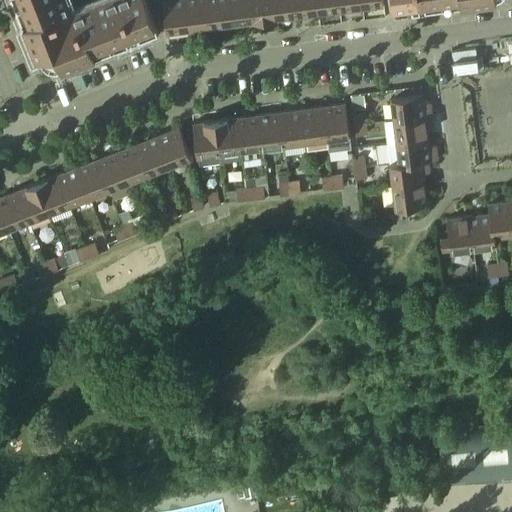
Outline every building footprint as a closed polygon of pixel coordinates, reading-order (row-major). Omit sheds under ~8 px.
[(73,10),(68,0),(31,0),(17,5),(28,33),(74,15),(73,10)] [(146,0),(98,0),(95,1),(114,48),(129,43),(130,47),(144,42),(142,37),(159,31),(146,0)] [(163,0),(167,30),(189,27),(185,0),(163,0)] [(185,0),(189,27),(211,24),(207,0),(185,0)] [(207,0),(211,24),(233,21),(229,0),(207,0)] [(251,0),(229,0),(233,21),(253,18),(253,19),(254,19),(251,0)] [(273,0),(251,0),(254,19),(276,16),(273,0)] [(277,15),(298,13),(295,0),(273,0),(276,16),(277,16),(277,15)] [(295,0),(298,13),(319,10),(318,0),(295,0)] [(318,0),(319,10),(341,7),(340,0),(318,0)] [(427,12),(427,8),(443,6),(457,4),(456,0),(393,0),(395,12),(413,9),(413,14),(427,12)] [(88,59),(114,48),(95,1),(73,10),(74,15),(28,33),(37,56),(40,55),(42,60),(45,63),(49,66),(53,67),(58,67),(62,66),(63,68),(88,59)] [(395,119),(426,114),(423,92),(392,96),(395,119)] [(329,150),(352,147),(346,102),(324,105),(328,137),(329,146),(329,150)] [(324,105),(302,108),(306,140),(307,149),(329,146),(328,137),(324,105)] [(281,110),(285,142),(306,140),(302,108),(281,110)] [(263,145),(285,142),(281,110),(259,113),(263,145)] [(354,113),(355,124),(366,122),(365,112),(354,113)] [(259,113),(238,116),(242,148),(243,158),(265,155),(263,145),(259,113)] [(426,114),(395,119),(397,140),(429,136),(426,114)] [(238,116),(228,117),(228,116),(216,118),(221,151),(222,161),(243,158),(242,148),(238,116)] [(204,120),(205,120),(194,122),(198,154),(221,151),(216,118),(204,120)] [(366,122),(355,124),(357,134),(368,133),(366,122)] [(180,125),(159,134),(170,164),(192,155),(180,125)] [(151,172),(170,164),(159,134),(139,142),(151,172)] [(391,162),(400,160),(400,162),(422,159),(432,158),(429,136),(397,140),(388,141),(391,162)] [(130,180),(151,172),(139,142),(119,150),(130,180)] [(134,190),(130,180),(119,150),(99,157),(110,187),(114,198),(134,190)] [(353,157),(355,167),(366,166),(364,156),(359,156),(353,157)] [(90,196),(110,187),(99,157),(78,165),(90,196)] [(394,184),(425,180),(422,159),(400,162),(400,160),(391,162),(394,184)] [(69,204),(90,196),(78,165),(57,174),(63,189),(69,204)] [(366,166),(355,167),(356,177),(367,176),(366,166)] [(37,180),(38,181),(49,211),(63,206),(69,204),(63,189),(57,174),(49,177),(49,176),(37,180)] [(342,174),(333,175),(334,186),(343,185),(342,174)] [(334,186),(333,175),(322,177),(324,188),(334,186)] [(299,179),(290,180),(291,192),(301,191),(299,179)] [(49,211),(38,181),(37,180),(27,185),(18,189),(29,219),(49,211)] [(291,192),(290,180),(279,182),(281,193),(291,192)] [(425,180),(394,184),(398,215),(409,214),(408,205),(428,203),(425,180)] [(257,185),(247,186),(248,198),(258,196),(257,185)] [(248,198),(247,186),(236,188),(237,199),(248,198)] [(0,204),(9,227),(29,219),(18,189),(0,195),(0,204)] [(211,204),(221,201),(218,190),(208,193),(211,204)] [(205,205),(202,194),(192,197),(194,208),(205,205)] [(494,234),(495,234),(511,231),(511,203),(511,199),(489,202),(490,212),(491,211),(494,234)] [(0,230),(9,227),(0,204),(0,230)] [(169,218),(178,214),(174,204),(164,208),(169,218)] [(169,218),(164,208),(155,212),(159,222),(169,218)] [(491,211),(490,212),(470,214),(474,246),(497,243),(495,234),(494,234),(491,211)] [(443,250),(451,249),(474,246),(470,214),(447,217),(450,237),(441,238),(443,250)] [(124,224),(129,234),(138,230),(134,220),(124,224)] [(119,238),(129,234),(124,224),(115,227),(119,238)] [(90,256),(99,252),(95,241),(86,245),(90,256)] [(79,258),(80,259),(90,256),(86,245),(76,249),(79,258)] [(75,248),(65,249),(70,262),(79,258),(76,249),(75,248)] [(49,271),(59,268),(55,257),(45,261),(49,271)] [(49,271),(45,261),(36,265),(40,275),(49,271)] [(498,263),(499,274),(509,272),(508,262),(498,263)] [(488,265),(490,275),(499,274),(498,263),(488,265)] [(9,287),(19,284),(15,273),(5,277),(9,287)] [(0,290),(9,287),(5,277),(0,278),(0,290)] [(511,419),(436,427),(442,483),(511,475),(511,419)] [(428,496),(430,496),(429,504),(443,504),(443,487),(429,487),(428,496)]
